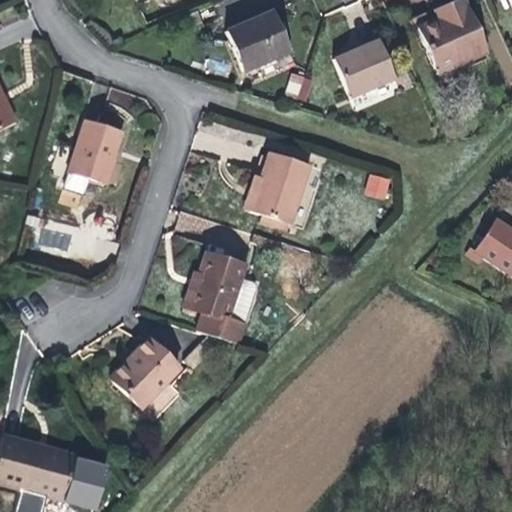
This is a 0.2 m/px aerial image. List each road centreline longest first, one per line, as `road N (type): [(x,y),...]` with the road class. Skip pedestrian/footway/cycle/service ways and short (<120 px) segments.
road 1 (residential): [(73,331),(128,295),(187,91)]
road 2 (residential): [(37,0),(62,43),(187,91)]
